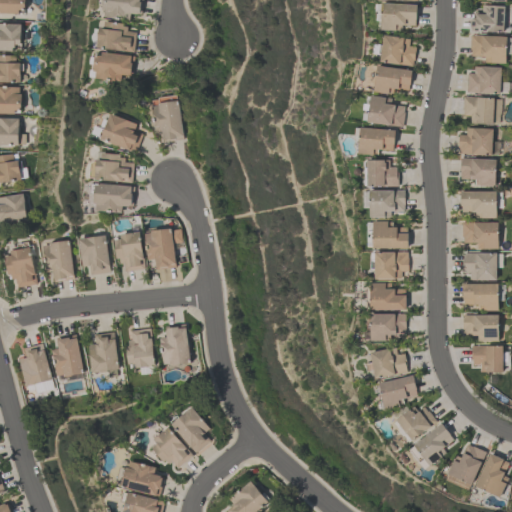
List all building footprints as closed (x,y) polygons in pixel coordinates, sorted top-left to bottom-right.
[(24,13),(0,13),(0,0),(25,0),(25,11),(24,11),(24,13)] [(143,0),(141,13),(138,13),(138,14),(131,13),(130,20),(105,16),(105,10),(103,10),(104,0),(143,0)] [(418,5),(417,20),(416,20),(416,26),(402,25),(402,30),(396,30),(396,31),(381,31),(383,3),(418,5)] [(505,5),(504,33),(472,31),(472,28),(471,28),(472,21),(473,21),(473,18),(474,18),(475,11),(482,11),(482,4),(505,5)] [(134,51),(125,50),(124,51),(97,48),(100,28),(104,28),(105,21),(124,23),(123,25),(129,26),(128,30),(137,31),(134,51)] [(0,23),(22,23),(22,30),(23,30),(23,37),(22,37),(22,45),(16,45),(16,50),(0,50),(0,23)] [(411,39),(410,46),(417,47),(415,61),(413,60),(413,66),(400,64),(400,65),(381,62),(384,35),(411,39)] [(507,37),(506,64),(490,63),(490,62),(484,61),(485,56),(471,55),(472,49),(470,49),(471,35),(507,37)] [(133,76),(122,74),(121,81),(95,78),(96,71),(94,71),(94,69),(93,69),(94,64),(95,64),(96,55),(97,55),(97,51),(135,56),(133,76)] [(16,62),(21,62),(21,82),(0,82),(0,54),(16,55),(16,62)] [(393,95),(374,92),(378,66),(413,71),(410,91),(399,89),(399,90),(394,89),(393,95)] [(468,72),(474,73),(475,66),(501,67),(500,94),(480,93),(480,92),(467,91),(468,72)] [(0,112),(0,86),(19,86),(19,93),(22,94),(21,110),(21,111),(20,111),(20,112),(15,112),(15,113),(0,112)] [(392,98),(391,104),(405,106),(404,112),(405,112),(403,127),(392,125),(392,126),(367,123),(371,95),(392,98)] [(494,98),(493,124),(470,123),(471,115),(463,115),(464,109),(462,109),(463,95),(477,96),(477,97),(494,98)] [(183,138),(165,141),(165,138),(163,139),(162,131),(156,132),(153,106),(159,105),(159,103),(179,100),(184,136),(183,136),(183,138)] [(112,114),(138,124),(135,130),(144,134),(136,152),(130,150),(130,151),(102,140),(106,129),(104,129),(108,120),(109,121),(112,114)] [(19,145),(0,144),(0,117),(19,118),(19,121),(20,121),(20,133),(25,133),(25,143),(19,143),(19,145)] [(494,129),(492,156),(471,155),(471,154),(459,153),(460,147),(458,147),(459,134),(466,135),(467,127),(494,129)] [(359,154),(361,128),(396,131),(395,146),(393,146),(393,151),(378,150),(377,156),(359,154)] [(0,155),(13,153),(14,161),(19,160),(21,179),(0,181),(0,155)] [(133,182),(123,182),(96,180),(97,160),(102,161),(103,153),(121,155),(121,157),(126,158),(125,162),(134,162),(133,182)] [(460,178),(461,157),(472,158),(496,159),(495,186),(480,186),(480,185),(475,184),(475,180),(470,180),(470,179),(460,178)] [(368,187),(368,161),(390,160),(390,167),(397,167),(397,169),(399,168),(399,186),(368,187)] [(135,187),(133,206),(130,206),(130,207),(123,206),(122,213),(96,211),(97,204),(95,204),(96,184),(135,187)] [(405,190),(405,211),(396,211),(396,212),(391,212),(391,217),(385,217),(385,218),(370,218),(370,191),(395,191),(395,190),(405,190)] [(497,219),(480,219),(480,218),(475,218),(475,212),(461,212),(461,207),(460,207),(460,192),(497,191),(497,219)] [(28,220),(0,224),(0,197),(24,193),(25,200),(26,200),(27,211),(28,220)] [(374,249),(373,222),(392,222),(392,228),(398,228),(398,227),(408,227),(408,234),(409,234),(409,249),(374,249)] [(498,249),(482,249),(477,249),(477,243),(472,243),(472,242),(463,242),(462,222),(498,222),(498,249)] [(177,267),(157,270),(155,259),(149,259),(145,234),(152,233),(151,231),(170,229),(170,230),(181,228),(183,242),(174,243),(177,267)] [(126,271),(124,262),(120,263),(120,258),(117,259),(114,240),(121,239),(121,235),(140,232),(145,268),(126,271)] [(91,274),(90,265),(83,266),(80,239),(106,235),(110,267),(108,267),(109,272),(91,274)] [(70,240),(75,278),(54,281),(53,271),(47,272),(43,246),(49,245),(49,243),(70,240)] [(11,250),(30,247),(37,283),(18,286),(16,278),(12,278),(11,274),(8,275),(5,256),(11,255),(11,250)] [(408,252),(408,258),(409,271),(401,271),(401,278),(396,278),(396,279),(376,280),(375,253),(395,253),(395,252),(408,252)] [(497,252),(496,280),(476,280),(476,279),(469,279),(469,272),(462,272),(462,252),(497,252)] [(407,310),(371,311),(371,284),(386,284),(386,283),(396,283),(396,289),(405,288),(405,295),(406,295),(407,310)] [(462,284),(498,284),(498,310),(478,311),(478,305),(473,305),(473,304),(462,304),(462,284)] [(371,315),(395,315),(395,313),(406,313),(406,328),(405,328),(406,334),(397,335),(397,340),(386,340),(386,341),(371,341),(371,315)] [(498,315),(498,341),(478,341),(478,336),(472,336),(472,332),(463,332),(463,315),(498,315)] [(166,326),(185,323),(190,362),(177,363),(177,365),(171,366),(171,365),(170,365),(169,363),(162,364),(159,337),(166,336),(165,329),(166,329),(166,326)] [(128,364),(126,347),(128,346),(128,339),(131,339),(130,330),(151,327),(155,365),(135,367),(135,363),(128,364)] [(92,371),(88,343),(95,342),(94,333),(114,331),(119,368),(107,369),(107,371),(100,372),(100,370),(92,371)] [(56,375),(51,349),(58,348),(56,338),(76,334),(83,371),(70,374),(70,375),(65,376),(65,375),(63,375),(63,373),(56,375)] [(42,343),(51,378),(26,385),(19,358),(25,357),(23,348),(42,343)] [(480,365),(473,365),(473,358),(471,358),(471,345),(485,345),(485,346),(502,346),(502,372),(485,372),(485,371),(480,371),(480,365)] [(405,353),(407,365),(406,366),(407,372),(396,374),(396,375),(376,379),(371,353),(396,348),(398,354),(405,353)] [(380,384),(414,376),(417,390),(416,390),(417,395),(408,398),(404,399),(405,404),(386,409),(380,384)] [(195,453),(189,445),(171,423),(192,406),(209,428),(204,432),(210,440),(195,453)] [(424,407),(428,412),(429,411),(438,421),(414,441),(397,421),(415,406),(419,412),(424,407)] [(455,440),(444,449),(447,453),(433,464),(434,465),(432,467),(415,446),(443,424),(452,435),(452,436),(455,440)] [(177,468),(171,460),(168,463),(165,459),(163,461),(151,446),(157,441),(154,437),(168,425),(193,455),(177,468)] [(485,451),(471,482),(448,472),(453,459),(454,459),(456,455),(461,457),(467,443),(472,446),(473,445),(485,451)] [(509,462),(503,474),(509,477),(499,496),(474,485),(490,452),(503,458),(502,459),(509,462)] [(159,496),(120,486),(121,485),(116,483),(120,466),(125,468),(126,466),(128,466),(130,460),(156,466),(154,473),(165,476),(159,496)] [(227,511),(226,510),(233,504),(228,498),(250,480),(261,494),(263,492),(269,499),(254,511),(227,511)] [(122,511),(128,490),(157,498),(157,499),(164,501),(161,511),(122,511)] [(0,511),(0,503),(8,501),(12,511),(0,511)]
